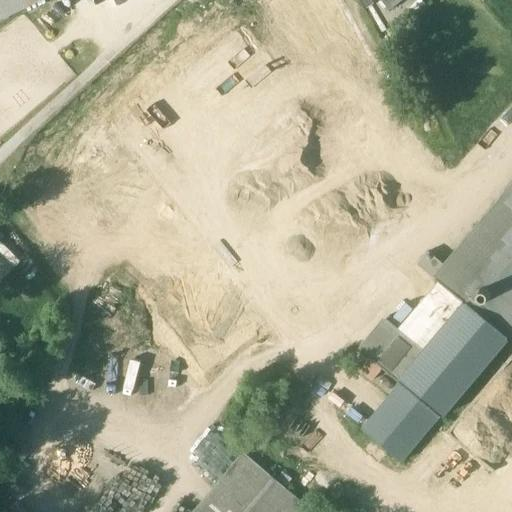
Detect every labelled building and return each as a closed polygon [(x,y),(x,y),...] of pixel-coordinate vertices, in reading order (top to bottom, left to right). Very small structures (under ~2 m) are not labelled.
[(0,0),(0,21),(42,0),(0,0)] [(321,85),(373,61),(344,0),(330,0),(317,6),(332,37),(305,50),(321,85)] [(381,0),(390,11),(403,0),(381,0)] [(172,161),(259,56),(207,13),(120,118),(172,161)] [(233,141),(183,200),(188,204),(238,145),(233,141)] [(247,153),(197,212),(202,216),(251,157),(247,153)] [(511,188),(445,268),(447,269),(436,282),(438,284),(464,307),(424,353),(398,383),(400,385),(438,417),(440,418),(468,384),(469,386),(511,334),(511,188)] [(428,253),(417,266),(436,282),(447,269),(445,268),(428,253)] [(438,284),(398,331),(424,353),(464,307),(438,284)] [(404,297),(389,318),(401,326),(416,306),(404,297)] [(398,331),(386,320),(360,351),(369,359),(382,370),(398,383),(424,353),(398,331)] [(369,359),(359,371),(372,382),(382,370),(369,359)] [(400,385),(362,430),(400,462),(438,417),(400,385)] [(298,511),(305,504),(243,453),(193,511),(298,511)]
